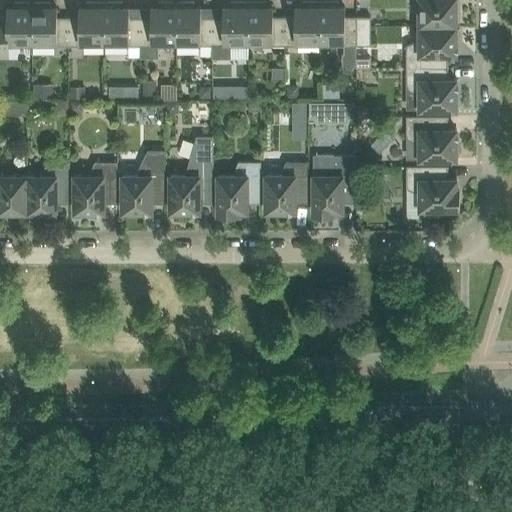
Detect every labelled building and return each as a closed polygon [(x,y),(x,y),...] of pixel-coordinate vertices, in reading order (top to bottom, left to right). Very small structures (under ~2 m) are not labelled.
[(224,16),(213,16),(213,45),(213,58),(232,58),(231,41),(249,41),(249,0),(231,1),(231,7),(224,7),(224,16)] [(273,44),(285,44),(285,16),(274,16),(274,6),(267,6),(267,0),(249,0),(249,41),(273,41),(273,44)] [(298,41),(321,41),(321,0),(303,0),(303,6),(296,6),(296,16),(285,16),(285,44),(298,44),(298,41)] [(339,0),(321,0),(321,41),(345,41),(345,44),(345,54),(343,54),(343,63),(347,67),(353,67),(353,65),(357,65),(357,56),(357,44),(357,15),(346,15),(346,6),(339,6),(339,0)] [(420,0),(420,25),(457,24),(457,22),(460,21),(460,10),(457,8),(456,0),(420,0)] [(8,17),(0,16),(0,55),(10,55),(10,45),(10,42),(33,41),(33,1),(15,1),(15,7),(8,7),(8,17)] [(55,45),(69,45),(69,16),(58,16),(58,7),(51,7),(51,1),(33,1),(33,41),(55,41),(55,45)] [(82,41),(105,41),(105,1),(87,1),(87,7),(80,7),(80,16),(69,16),(69,45),(82,45),(82,41)] [(129,45),(141,45),(141,16),(130,16),(130,7),(123,7),(123,1),(105,1),(105,41),(129,41),(129,45)] [(159,41),(177,41),(177,1),(159,1),(159,7),(152,7),(152,16),(141,16),(141,45),(141,57),(159,57),(159,41)] [(201,45),(213,45),(213,16),(202,16),(202,6),(195,7),(195,1),(177,1),(177,41),(201,41),(201,45)] [(371,15),(357,15),(357,44),(372,44),(371,15)] [(407,44),(407,66),(449,66),(449,54),(457,54),(457,42),(460,40),(460,29),(457,27),(457,24),(420,25),(420,41),(415,41),(407,44)] [(249,41),(231,41),(232,58),(249,58),(249,41)] [(372,56),(357,56),(357,65),(372,65),(372,56)] [(449,66),(407,66),(407,88),(415,91),(421,91),(421,108),(457,108),(457,105),(460,103),(460,92),(457,91),(457,78),(449,78),(449,66)] [(285,67),(273,67),(273,80),(285,80),(285,67)] [(156,80),(144,80),(144,95),(157,95),(156,80)] [(49,84),(35,84),(35,98),(49,98),(53,98),(53,84),(49,84)] [(336,84),(323,84),(323,97),(336,97),(339,97),(339,84),(336,84)] [(161,85),(161,96),(178,96),(178,85),(161,85)] [(228,85),(215,85),(215,97),(228,97),(228,85)] [(228,85),(228,97),(248,97),(248,85),(228,85)] [(295,85),(288,85),(288,96),(299,96),(299,89),(295,85)] [(86,86),(71,86),(71,97),(86,97),(86,86)] [(126,96),(126,86),(110,86),(110,96),(126,96)] [(126,86),(126,96),(139,96),(139,87),(126,86)] [(204,86),(200,89),(200,96),(211,96),(211,86),(204,86)] [(0,99),(0,114),(28,113),(28,99),(0,99)] [(261,99),(249,99),(249,110),(261,110),(261,99)] [(83,100),(72,100),(72,111),(80,111),(83,108),(83,100)] [(179,100),(168,100),(168,111),(175,111),(179,107),(179,100)] [(294,102),(294,113),(306,113),(306,102),(294,102)] [(346,102),(319,102),(319,116),(310,116),(310,121),(317,121),(317,124),(350,124),(350,121),(356,121),(356,116),(346,116),(346,102)] [(310,102),(310,116),(319,116),(319,102),(310,102)] [(346,102),(346,116),(356,116),(356,102),(346,102)] [(307,140),(306,113),(294,113),(293,140),(307,140)] [(449,115),(429,115),(407,115),(407,138),(415,141),(421,141),(421,158),(457,158),(457,155),(460,153),(460,142),(457,140),(457,128),(449,128),(449,115)] [(371,118),(359,118),(359,129),(371,129),(371,118)] [(197,137),(188,168),(188,174),(171,174),(171,211),(174,210),(176,213),(187,213),(189,210),(201,210),(201,202),(214,202),(214,137),(197,137)] [(123,191),(123,211),(126,211),(128,214),(139,214),(141,211),(153,211),(153,202),(166,202),(166,182),(166,161),(166,149),(149,149),(144,161),(140,168),(140,174),(123,174),(123,191)] [(314,154),(314,210),(314,214),(335,214),(335,210),(344,210),(344,202),(357,202),(357,154),(314,154)] [(219,174),(219,210),(219,214),(239,214),(239,210),(249,210),(249,202),(262,202),(262,160),(239,160),(236,168),(236,174),(219,174)] [(267,174),(267,190),(267,210),(270,210),(271,213),(282,213),(285,210),(296,210),(296,202),(310,202),(310,160),(287,160),(283,168),(283,174),(267,174)] [(45,174),(29,174),(29,211),(31,211),(33,214),(44,214),(45,211),(58,211),(57,202),(71,202),(71,161),(48,161),(45,169),(45,174)] [(75,174),(75,191),(75,211),(78,211),(80,214),(91,214),(93,211),(105,211),(105,202),(118,202),(118,161),(96,161),(92,168),(92,174),(75,174)] [(461,188),(457,188),(457,178),(449,178),(449,165),(407,165),(408,188),(415,191),(421,191),(421,208),(423,208),(423,217),(443,216),(442,208),(461,208),(461,188)] [(29,211),(29,174),(0,174),(0,210),(12,211),(13,214),(25,214),(27,211),(29,211)] [(357,190),(357,202),(365,202),(368,198),(368,193),(365,190),(357,190)]
